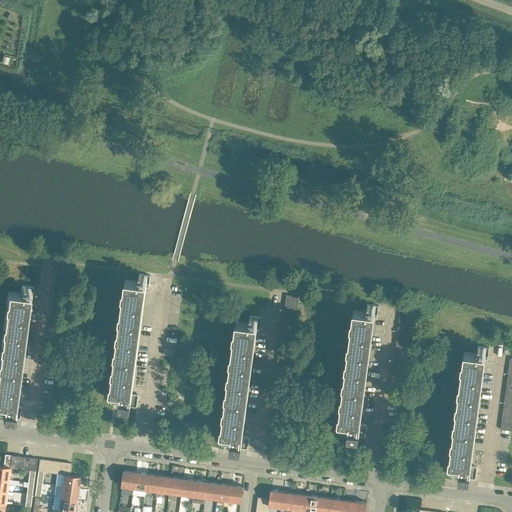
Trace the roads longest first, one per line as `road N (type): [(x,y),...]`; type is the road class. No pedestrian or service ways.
road 1 (residential): [(29,439),(50,261)]
road 2 (residential): [(255,468),(278,299)]
road 3 (residential): [(374,482),(395,313)]
road 4 (residential): [(143,453),(163,288)]
road 5 (residential): [(489,496),(505,349)]
